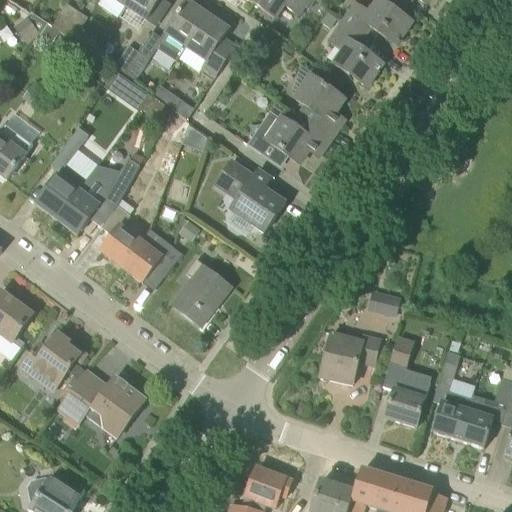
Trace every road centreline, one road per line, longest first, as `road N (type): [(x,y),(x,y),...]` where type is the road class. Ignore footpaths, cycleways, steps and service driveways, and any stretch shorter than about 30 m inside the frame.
road 1 (residential): [(231,417),(511,1)]
road 2 (residential): [(231,417),(0,235)]
road 3 (unclassified): [(511,506),(231,417)]
